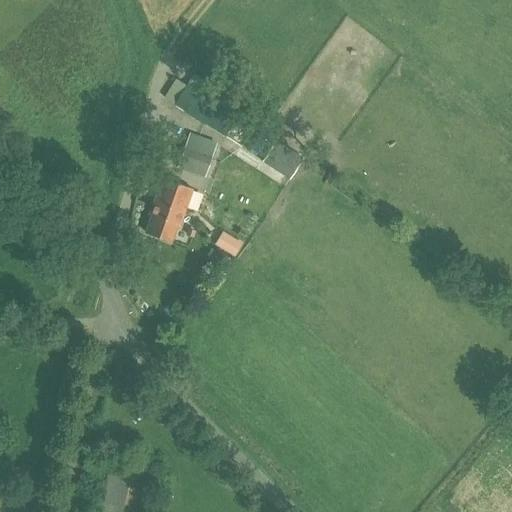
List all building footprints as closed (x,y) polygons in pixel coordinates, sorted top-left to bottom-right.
[(225,137),(245,105),(193,73),(174,104),(225,137)] [(205,177),(213,153),(217,143),(189,133),(186,144),(177,167),(205,177)] [(290,180),(304,158),(276,139),(262,161),(290,180)] [(180,226),(187,205),(192,189),(161,178),(149,215),(151,216),(145,232),(171,241),(177,225),(180,226)] [(216,241),(238,252),(246,237),(224,226),(216,241)] [(121,511),(130,473),(110,468),(100,511),(121,511)]
